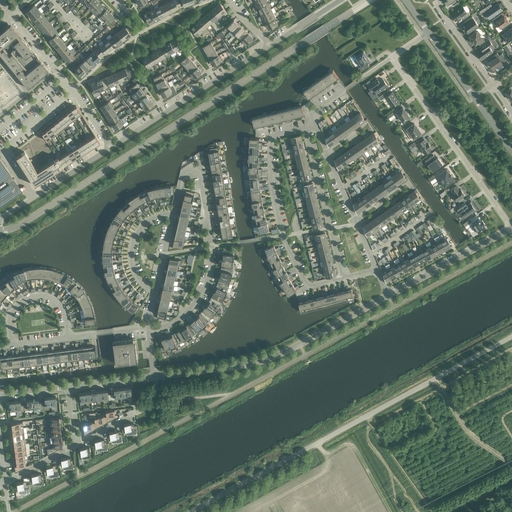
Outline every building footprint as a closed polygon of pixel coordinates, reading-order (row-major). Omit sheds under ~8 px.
[(173,0),(169,2),(169,3),(173,11),(177,9),(173,0)] [(172,0),(173,0),(177,9),(184,6),(181,0),(172,0)] [(266,0),(262,0),(256,3),(257,5),(252,8),(254,11),(268,4),(266,0)] [(101,5),(96,1),(90,7),(89,8),(94,13),(101,5)] [(168,1),(163,3),(164,5),(168,13),(173,11),(169,3),(169,2),(168,1)] [(499,4),(498,3),(487,11),(484,8),(479,11),(482,15),(485,13),(487,16),(490,19),(503,10),(502,9),(503,8),(500,3),(499,4)] [(226,11),(220,4),(216,7),(222,14),(226,11)] [(271,9),(268,4),(254,11),(255,14),(260,12),(261,14),(271,9)] [(38,9),(34,5),(26,12),(29,16),(38,9)] [(106,10),(101,5),(94,13),(99,18),(100,17),(106,10)] [(164,5),(159,7),(163,16),(168,13),(164,5)] [(163,16),(159,7),(155,10),(159,18),(163,16)] [(222,14),(216,7),(212,10),(218,17),(222,14)] [(467,13),(463,7),(451,15),(455,21),(462,17),(463,20),(470,15),(468,12),(467,13)] [(41,13),(38,9),(29,16),(32,20),(41,13)] [(273,14),(271,9),(261,14),(262,15),(258,18),(259,21),(273,14)] [(110,13),(106,10),(100,17),(103,20),(110,13)] [(159,18),(155,10),(150,12),(154,20),(159,18)] [(218,17),(212,10),(208,14),(214,21),(218,17)] [(149,11),(143,14),(148,23),(154,20),(150,12),(149,11)] [(41,13),(32,20),(37,25),(45,18),(41,13)] [(114,17),(110,13),(103,20),(107,24),(114,17)] [(502,13),(492,20),(493,20),(495,23),(497,26),(498,26),(499,25),(501,28),(509,22),(506,18),(505,17),(505,16),(504,16),(503,16),(502,14),(502,13)] [(214,21),(208,14),(204,17),(210,24),(214,21)] [(276,19),(273,14),(259,21),(261,24),(265,22),(266,24),(274,20),(275,20),(276,19)] [(210,24),(204,17),(200,20),(206,27),(210,24)] [(478,25),(472,17),(464,23),(465,25),(464,26),(468,33),(478,25)] [(49,23),(45,18),(37,25),(41,30),(49,23)] [(238,23),(234,19),(228,26),(231,30),(238,23)] [(206,27),(200,20),(196,24),(202,31),(206,27)] [(274,20),(266,24),(269,29),(274,26),(276,29),(278,28),(277,25),(275,20),(274,20)] [(53,28),(49,23),(41,30),(45,35),(53,28)] [(242,27),(238,23),(231,30),(230,31),(234,35),(242,27)] [(202,31),(196,24),(191,28),(197,36),(203,32),(202,31)] [(18,34),(12,27),(11,28),(10,26),(0,33),(0,54),(16,75),(18,76),(19,78),(19,79),(20,79),(26,86),(27,87),(48,70),(45,67),(20,37),(19,35),(18,34)] [(130,35),(125,27),(120,31),(126,38),(130,35)] [(245,30),(242,27),(234,35),(238,38),(245,30)] [(511,38),(511,27),(508,30),(506,28),(500,32),(502,35),(503,35),(508,41),(511,38)] [(58,34),(53,28),(45,35),(49,40),(56,34),(57,35),(58,34)] [(249,34),(245,30),(238,38),(241,42),(249,34)] [(126,38),(120,31),(116,34),(122,41),(126,38)] [(480,45),(485,42),(483,39),(482,39),(480,36),(481,35),(478,31),(477,32),(476,31),(470,36),(472,39),(470,40),(473,43),(474,42),(476,44),(478,43),(480,45)] [(56,34),(49,40),(53,45),(60,39),(60,38),(57,35),(56,34)] [(122,41),(116,34),(112,37),(117,44),(122,41)] [(253,38),(249,34),(241,42),(245,46),(247,44),(249,47),(251,45),(249,42),(253,38)] [(61,37),(60,38),(60,39),(53,45),(56,48),(63,43),(65,42),(61,37)] [(117,44),(112,37),(108,40),(113,48),(117,44)] [(107,38),(107,39),(102,42),(104,43),(109,51),(113,48),(108,40),(108,39),(107,38)] [(182,48),(176,39),(170,43),(175,51),(175,52),(182,48)] [(482,49),(482,50),(477,53),(482,60),(493,52),(490,48),(493,46),(489,40),(480,47),(481,46),(483,48),(482,49)] [(214,47),(211,42),(203,47),(205,51),(214,47)] [(63,43),(56,48),(59,53),(67,47),(63,43)] [(104,43),(100,46),(105,54),(109,51),(104,43)] [(175,51),(170,43),(165,46),(170,54),(175,51)] [(100,46),(99,45),(93,51),(94,52),(94,51),(100,58),(105,54),(100,46)] [(170,54),(165,46),(161,48),(166,56),(170,54)] [(70,51),(67,47),(59,53),(63,57),(70,51)] [(216,51),(214,47),(205,51),(208,56),(216,51)] [(166,56),(161,48),(157,51),(162,59),(166,56)] [(73,55),(70,51),(63,57),(66,61),(73,55)] [(94,51),(94,52),(90,55),(96,62),(100,58),(94,51)] [(162,59),(157,51),(152,54),(157,62),(162,59)] [(218,56),(216,51),(208,56),(210,60),(218,56)] [(364,52),(363,51),(363,52),(360,54),(356,56),(356,57),(362,66),(361,67),(363,70),(369,66),(367,63),(370,61),(370,60),(364,52)] [(494,60),(489,63),(494,69),(495,68),(497,71),(504,67),(509,63),(502,53),(499,56),(497,53),(492,57),(494,60)] [(157,62),(152,54),(148,57),(153,65),(157,62)] [(96,62),(90,55),(86,59),(93,65),(96,62)] [(220,55),(218,56),(210,60),(213,65),(219,62),(220,65),(223,63),(221,61),(223,60),(220,55)] [(191,60),(188,56),(181,62),(184,66),(191,60)] [(153,65),(148,57),(143,59),(148,67),(153,65)] [(93,65),(86,59),(83,62),(89,69),(93,65)] [(195,64),(191,60),(184,66),(188,70),(195,64)] [(89,69),(83,62),(79,66),(85,72),(89,69)] [(198,68),(195,64),(188,70),(191,73),(191,74),(198,68)] [(85,72),(79,66),(75,70),(81,76),(85,72)] [(202,72),(198,68),(191,74),(191,73),(189,75),(193,79),(195,78),(196,80),(199,79),(197,76),(202,72)] [(124,69),(120,71),(123,80),(131,77),(129,72),(126,73),(124,69)] [(333,70),(324,76),(331,85),(333,84),(332,82),(338,78),(333,70)] [(123,80),(120,71),(115,74),(119,82),(123,80)] [(119,82),(115,74),(110,76),(114,84),(119,82)] [(164,78),(162,74),(154,78),(156,83),(164,79),(164,78)] [(114,84),(110,76),(105,78),(110,88),(115,86),(114,84)] [(324,76),(320,79),(325,87),(327,88),(331,85),(324,76)] [(166,77),(164,78),(164,79),(156,83),(158,87),(168,82),(166,77)] [(110,88),(105,78),(101,80),(105,90),(110,88)] [(377,79),(368,85),(372,91),(374,89),(377,93),(388,86),(383,79),(379,81),(377,78),(377,79)] [(320,79),(312,85),(318,94),(321,92),(320,91),(325,87),(320,79)] [(105,90),(101,80),(96,82),(101,92),(105,90)] [(101,92),(96,82),(91,84),(93,88),(90,89),(92,94),(95,93),(95,94),(101,92)] [(171,87),(168,82),(158,87),(161,92),(171,87)] [(139,87),(136,83),(129,89),(132,93),(139,87)] [(312,85),(303,91),(308,98),(314,94),(316,96),(318,94),(312,85)] [(161,92),(163,97),(169,94),(171,97),(177,93),(173,86),(171,87),(161,92)] [(143,91),(139,87),(132,93),(135,97),(143,91)] [(146,95),(143,91),(135,97),(138,101),(139,101),(146,95)] [(399,102),(392,92),(386,97),(384,93),(378,97),(381,101),(385,98),(392,107),(399,102)] [(149,99),(146,95),(139,101),(138,101),(137,102),(140,106),(149,99)] [(153,104),(149,99),(140,106),(144,111),(145,110),(147,112),(150,111),(147,108),(153,104)] [(113,106),(110,101),(100,107),(103,111),(111,106),(111,107),(113,106)] [(76,116),(80,113),(76,106),(71,109),(71,110),(76,116)] [(111,106),(103,111),(106,116),(114,111),(111,107),(111,106)] [(302,106),(292,108),(294,117),(304,115),(302,106)] [(292,108),(282,111),(284,120),(294,117),(292,108)] [(405,111),(403,108),(396,113),(399,116),(398,116),(400,119),(401,119),(403,122),(410,117),(407,114),(405,111)] [(71,120),(72,120),(76,117),(76,116),(71,110),(67,113),(71,120)] [(117,115),(114,111),(106,116),(109,120),(117,115)] [(282,111),(272,113),(274,122),(277,121),(278,124),(282,123),(281,120),(284,120),(282,111)] [(67,123),(68,123),(72,120),(71,120),(67,113),(62,116),(63,117),(67,123)] [(272,113),(262,116),(264,125),(274,122),(272,113)] [(360,113),(355,116),(360,124),(366,120),(365,120),(360,113)] [(120,119),(119,119),(117,115),(109,120),(112,124),(120,119)] [(349,118),(350,120),(351,119),(356,127),(360,124),(355,116),(354,115),(349,118)] [(262,116),(252,118),(254,127),(264,125),(262,116)] [(63,127),(68,124),(68,123),(67,123),(63,117),(58,120),(59,120),(63,127)] [(121,118),(120,119),(119,119),(120,119),(112,124),(115,129),(120,126),(122,128),(124,127),(123,124),(124,123),(121,118)] [(351,119),(350,120),(346,122),(352,130),(356,127),(351,119)] [(64,127),(63,127),(59,120),(54,123),(54,124),(55,124),(59,130),(64,127)] [(352,130),(346,122),(342,126),(347,133),(352,130)] [(55,134),(59,131),(59,130),(55,124),(54,124),(50,127),(55,134)] [(414,138),(421,133),(418,130),(419,129),(418,129),(417,128),(417,127),(414,124),(410,127),(408,124),(403,128),(406,133),(412,140),(414,138)] [(347,133),(342,126),(337,129),(343,136),(347,133)] [(51,137),(55,134),(50,127),(46,130),(46,131),(51,137)] [(343,136),(337,129),(333,132),(338,139),(343,136)] [(46,131),(41,134),(46,141),(51,138),(51,137),(46,131)] [(333,132),(329,134),(329,135),(334,142),(338,139),(333,132)] [(329,146),(334,142),(329,135),(329,134),(328,133),(324,136),(329,147),(329,146)] [(374,133),(369,136),(375,145),(380,142),(379,141),(380,140),(379,140),(374,133)] [(291,144),(293,144),(293,143),(302,141),(300,135),(300,136),(292,138),(292,137),(291,137),(291,138),(290,138),(291,144)] [(99,143),(95,136),(90,139),(95,146),(99,143)] [(375,145),(369,136),(365,139),(370,147),(371,149),(375,145)] [(250,138),(249,146),(262,146),(262,143),(259,143),(259,139),(250,138)] [(95,146),(90,139),(85,142),(90,149),(95,146)] [(370,147),(365,139),(360,142),(366,150),(370,147)] [(424,139),(424,140),(418,144),(424,154),(431,149),(430,148),(431,147),(428,143),(427,144),(424,139)] [(90,149),(85,142),(81,144),(85,152),(90,149)] [(366,150),(360,142),(356,145),(361,153),(366,150)] [(85,152),(81,144),(76,147),(81,155),(85,152)] [(361,153),(356,145),(352,148),(357,156),(361,153)] [(81,155),(76,147),(72,150),(76,158),(81,155)] [(208,149),(209,152),(210,158),(219,156),(218,147),(208,149)] [(357,156),(352,148),(347,152),(353,159),(357,156)] [(76,158),(72,150),(67,153),(72,160),(76,158)] [(24,151),(15,157),(34,185),(63,166),(58,159),(57,158),(37,171),(24,151)] [(353,159),(347,152),(343,155),(348,162),(353,159)] [(67,163),(72,160),(67,153),(63,156),(67,163)] [(348,162),(343,155),(339,158),(344,165),(348,162)] [(433,155),(425,161),(425,162),(428,165),(432,172),(442,165),(442,166),(443,165),(442,165),(443,164),(440,160),(438,158),(437,158),(436,159),(433,155)] [(67,163),(63,156),(58,159),(63,166),(67,163)] [(344,165),(339,158),(335,160),(334,159),(334,160),(339,170),(339,169),(344,165)] [(0,206),(4,204),(1,199),(14,190),(10,184),(14,181),(0,161),(0,206)] [(449,173),(447,169),(438,176),(438,177),(437,177),(437,178),(438,180),(439,180),(440,180),(442,183),(441,183),(441,184),(442,186),(444,186),(444,185),(445,186),(454,180),(451,176),(449,173)] [(401,171),(396,174),(401,182),(407,178),(406,178),(401,171)] [(262,175),(262,172),(249,172),(250,180),(259,179),(259,175),(262,175)] [(311,177),(310,172),(301,174),(302,179),(300,179),(301,183),(309,181),(308,178),(311,177)] [(401,182),(396,174),(392,177),(397,185),(401,182)] [(433,175),(428,179),(430,182),(430,181),(432,184),(437,181),(435,178),(433,175)] [(392,177),(388,180),(393,188),(397,185),(392,177)] [(260,183),(259,179),(250,180),(250,187),(263,186),(263,183),(260,183)] [(382,182),(383,183),(389,191),(393,188),(388,180),(387,179),(382,182)] [(303,192),(305,192),(305,191),(314,189),(312,183),(302,186),(303,192)] [(383,183),(379,186),(384,194),(389,191),(383,183)] [(264,189),(263,186),(250,187),(251,195),(261,193),(260,190),(264,189)] [(384,194),(379,186),(374,189),(380,197),(384,194)] [(452,195),(457,201),(465,196),(460,189),(459,190),(456,186),(451,190),(454,194),(452,195)] [(380,197),(374,189),(370,193),(375,200),(380,197)] [(151,199),(148,190),(143,192),(147,200),(151,199)] [(415,190),(410,194),(415,202),(421,198),(420,198),(415,191),(415,190)] [(147,200),(143,192),(139,194),(143,202),(147,200)] [(261,197),(261,193),(251,195),(250,195),(250,199),(252,199),(252,202),(265,200),(265,197),(261,197)] [(375,200),(370,193),(366,196),(371,203),(375,200)] [(143,202),(139,194),(134,197),(139,205),(143,202)] [(415,202),(410,194),(406,197),(411,205),(412,207),(416,203),(415,202)] [(371,203),(366,196),(361,199),(367,206),(371,203)] [(139,205),(134,197),(129,201),(135,208),(139,205)] [(411,205),(406,197),(401,200),(407,208),(411,205)] [(367,206),(361,199),(357,202),(363,209),(367,206)] [(266,203),(265,200),(252,202),(254,208),(263,206),(262,203),(266,203)] [(407,208),(401,200),(397,203),(403,211),(402,211),(403,212),(408,209),(407,208)] [(135,208),(129,201),(125,204),(131,211),(135,208)] [(363,209),(357,202),(353,204),(353,203),(353,204),(357,214),(358,214),(357,213),(363,209)] [(403,211),(397,203),(393,206),(398,214),(402,211),(403,211)] [(467,206),(465,203),(457,209),(461,214),(463,213),(466,217),(475,210),(470,203),(467,206)] [(131,211),(125,204),(121,208),(128,214),(131,211)] [(398,214),(393,206),(388,209),(394,217),(398,214)] [(128,214),(121,208),(118,212),(125,218),(128,214)] [(394,217),(388,209),(384,213),(389,220),(394,217)] [(268,214),(267,211),(255,214),(256,220),(265,217),(265,214),(268,214)] [(125,218),(118,212),(114,217),(122,222),(125,218)] [(389,220),(384,213),(379,216),(385,223),(389,220)] [(322,220),(320,215),(311,217),(310,217),(311,223),(313,222),(322,220)] [(385,223),(379,216),(375,219),(381,226),(380,226),(381,228),(386,224),(385,223)] [(122,222),(114,217),(111,222),(119,226),(122,222)] [(478,217),(477,218),(472,222),(471,222),(471,223),(474,226),(472,227),(475,231),(476,230),(479,233),(486,228),(484,224),(485,224),(484,223),(485,223),(483,220),(483,221),(482,220),(481,221),(479,217),(478,217)] [(381,226),(375,219),(371,221),(377,229),(380,226),(381,226)] [(377,229),(371,221),(367,224),(373,233),(378,230),(377,229)] [(119,226),(111,222),(109,227),(117,231),(119,226)] [(271,225),(270,222),(258,225),(260,233),(269,230),(268,226),(271,225)] [(373,233),(367,224),(363,227),(363,226),(367,238),(373,233)] [(117,231),(109,227),(107,233),(115,236),(117,231)] [(233,238),(231,229),(222,231),(223,240),(233,238)] [(314,236),(316,241),(326,239),(325,233),(314,236)] [(445,237),(440,239),(446,249),(451,246),(450,246),(446,239),(447,238),(446,238),(445,237)] [(328,244),(326,239),(316,241),(317,247),(319,246),(328,244)] [(446,249),(440,239),(435,242),(436,244),(437,244),(441,252),(446,249)] [(426,247),(427,249),(428,248),(432,257),(437,254),(432,246),(432,244),(426,247)] [(436,244),(432,246),(437,254),(441,252),(437,244),(436,244)] [(265,248),(268,255),(280,250),(278,247),(275,248),(274,245),(265,248)] [(428,248),(427,249),(423,251),(428,259),(432,257),(428,248)] [(222,251),(223,251),(223,254),(223,255),(222,255),(222,257),(222,259),(234,260),(234,254),(233,254),(233,251),(234,250),(222,251)] [(281,253),(280,250),(268,255),(271,262),(279,258),(278,255),(281,253)] [(423,251),(419,253),(423,261),(428,259),(423,251)] [(418,252),(413,254),(419,264),(423,261),(419,253),(418,252)] [(419,264),(413,254),(408,257),(409,258),(410,258),(414,266),(419,264)] [(281,262),(279,258),(271,262),(274,269),(285,263),(284,260),(281,262)] [(410,258),(409,258),(405,261),(410,269),(414,266),(410,258)] [(234,260),(222,259),(222,261),(222,263),(223,263),(222,265),(222,267),(222,268),(233,269),(232,269),(233,265),(234,266),(234,265),(234,260)] [(400,261),(395,264),(401,274),(405,271),(401,263),(400,261)] [(405,261),(401,263),(405,271),(410,269),(405,261)] [(287,266),(285,263),(274,269),(277,275),(286,271),(284,268),(287,266)] [(334,269),(333,264),(324,266),(322,266),(323,272),(325,272),(325,271),(334,269)] [(401,274),(395,264),(391,266),(396,276),(401,274)] [(396,276),(391,266),(386,269),(392,279),(396,276)] [(233,269),(222,268),(221,268),(222,268),(222,271),(221,272),(220,274),(220,276),(231,279),(233,273),(232,273),(232,269),(233,270),(233,269)] [(336,275),(334,269),(325,271),(325,272),(327,278),(327,277),(335,275),(335,276),(336,275)] [(392,279),(386,269),(382,271),(386,283),(387,282),(386,282),(392,279)] [(23,270),(18,272),(22,281),(26,280),(23,270)] [(62,273),(57,271),(53,281),(58,282),(62,273)] [(287,275),(286,271),(277,275),(281,282),(292,276),(290,273),(287,275)] [(22,281),(18,272),(13,274),(14,277),(17,283),(18,283),(22,281)] [(67,276),(62,273),(58,282),(62,284),(67,276)] [(117,279),(115,274),(107,277),(109,282),(117,279)] [(72,279),(67,276),(62,284),(66,287),(72,279)] [(231,279),(220,276),(219,278),(219,279),(219,280),(219,281),(218,284),(229,288),(228,287),(229,284),(230,284),(231,279)] [(294,279),(292,276),(281,282),(284,289),(293,284),(291,280),(294,279)] [(14,277),(9,280),(15,288),(19,286),(18,283),(17,283),(14,277)] [(76,283),(72,279),(66,287),(69,290),(76,283)] [(119,283),(117,279),(109,282),(111,287),(119,283)] [(15,288),(9,280),(5,283),(11,291),(15,288)] [(77,282),(76,283),(69,290),(73,293),(80,286),(80,287),(81,286),(77,282)] [(11,291),(5,283),(0,287),(7,294),(11,291)] [(121,287),(119,283),(111,287),(113,291),(121,287)] [(229,288),(218,284),(217,284),(218,284),(217,287),(216,288),(215,290),(214,292),(225,297),(227,291),(228,288),(229,288)] [(295,287),(293,284),(284,289),(288,295),(299,288),(297,285),(295,287)] [(80,286),(73,293),(76,297),(84,291),(80,287),(80,286)] [(124,291),(121,287),(113,291),(117,296),(124,291)] [(348,287),(345,288),(348,300),(354,299),(352,290),(349,290),(348,287)] [(337,290),(335,290),(338,303),(343,301),(341,292),(338,293),(337,290)] [(87,296),(84,291),(76,297),(78,301),(87,296)] [(127,295),(124,291),(117,296),(120,301),(127,295)] [(225,297),(214,292),(213,293),(213,295),(212,297),(211,299),(221,305),(220,304),(222,301),(223,302),(225,297)] [(327,292),(324,293),(327,305),(333,304),(330,295),(328,296),(327,292)] [(88,295),(87,296),(78,301),(80,305),(90,300),(88,295)] [(131,298),(127,295),(120,301),(124,305),(131,298)] [(316,295),(314,296),(317,308),(322,307),(320,297),(317,298),(316,295)] [(306,297),(303,298),(306,311),(312,309),(309,300),(307,301),(306,297)] [(134,302),(131,298),(124,305),(129,309),(134,302)] [(221,305),(211,299),(210,299),(211,300),(209,302),(208,303),(207,304),(206,306),(216,313),(219,308),(218,308),(220,305),(221,305)] [(93,306),(90,300),(80,305),(82,309),(92,306),(93,306)] [(138,305),(134,302),(129,309),(133,312),(136,314),(141,306),(138,305)] [(216,313),(206,306),(205,308),(204,309),(203,311),(201,313),(210,321),(210,320),(209,320),(211,317),(212,318),(212,317),(216,313)] [(167,311),(158,309),(157,315),(162,316),(162,317),(165,318),(165,317),(166,317),(167,311)] [(210,321),(201,313),(199,315),(198,317),(198,316),(196,317),(195,319),(203,327),(207,323),(209,320),(210,321)] [(203,327),(195,319),(193,320),(192,321),(193,322),(191,323),(189,325),(189,324),(196,334),(196,333),(198,331),(199,331),(203,327)] [(196,334),(189,324),(188,325),(189,325),(187,327),(185,328),(185,327),(183,328),(182,329),(188,339),(193,336),(192,335),(195,333),(196,334)] [(188,339),(182,329),(180,330),(179,331),(179,332),(177,333),(175,334),(175,333),(175,334),(180,344),(180,343),(183,341),(183,342),(188,339)] [(180,344),(175,334),(174,334),(175,334),(172,335),(171,336),(170,335),(169,336),(167,337),(171,348),(177,346),(176,345),(179,343),(180,344)] [(171,348),(167,337),(165,338),(163,338),(164,339),(162,339),(159,340),(162,351),(163,351),(162,350),(166,349),(166,350),(171,348)] [(137,359),(135,340),(113,342),(116,362),(118,361),(118,364),(135,362),(135,360),(137,359)] [(90,347),(89,344),(87,344),(88,347),(89,347),(90,357),(96,356),(95,346),(90,347)] [(78,348),(78,346),(75,346),(76,348),(77,348),(78,360),(84,359),(83,348),(78,348)] [(66,350),(66,347),(63,347),(64,350),(65,350),(66,360),(66,362),(72,361),(71,349),(66,350)] [(54,351),(54,348),(51,349),(52,351),(53,351),(54,361),(60,360),(59,351),(54,351)] [(42,353),(42,350),(40,350),(40,353),(41,353),(42,365),(48,364),(48,362),(47,352),(42,353)] [(30,354),(30,351),(28,352),(28,354),(29,354),(31,366),(37,365),(35,353),(30,354)] [(18,356),(18,353),(16,353),(16,356),(17,356),(18,366),(19,368),(25,367),(23,355),(18,356)] [(6,357),(6,354),(4,355),(4,357),(5,357),(7,367),(12,366),(11,356),(6,357)] [(114,394),(111,394),(111,400),(115,399),(115,398),(120,397),(119,388),(113,389),(114,394)] [(103,401),(111,400),(111,394),(108,395),(107,390),(101,391),(103,401)] [(50,397),(44,398),(45,402),(42,403),(42,408),(46,408),(46,407),(51,406),(50,397)] [(39,403),(38,398),(32,399),(33,409),(42,408),(42,403),(39,403)] [(32,399),(26,400),(27,405),(24,405),(24,411),(33,409),(32,399)] [(21,405),(20,401),(14,401),(15,410),(16,410),(21,410),(21,411),(24,411),(24,405),(21,405)] [(115,418),(114,410),(105,411),(106,416),(107,422),(106,422),(107,423),(115,418)] [(96,417),(95,412),(88,413),(89,418),(94,418),(94,423),(95,423),(95,429),(104,425),(104,423),(106,422),(107,422),(106,416),(96,417)] [(95,423),(94,423),(83,424),(84,435),(92,431),(92,429),(95,429),(95,423)] [(123,424),(124,429),(124,430),(126,430),(127,435),(136,434),(135,426),(134,426),(133,423),(123,424)] [(109,432),(109,437),(110,439),(111,438),(112,438),(112,443),(122,442),(121,434),(119,434),(118,431),(109,432)] [(94,440),(95,445),(95,447),(96,446),(97,446),(98,451),(107,450),(106,442),(104,442),(104,439),(94,440)] [(62,447),(62,441),(52,442),(52,443),(53,448),(46,449),(47,455),(57,450),(57,448),(62,447)] [(79,448),(80,453),(80,455),(82,454),(83,459),(92,458),(91,450),(90,450),(89,447),(79,448)] [(60,458),(61,463),(61,465),(63,465),(64,469),(73,468),(72,460),(71,460),(70,457),(60,458)] [(26,467),(25,460),(15,461),(16,463),(16,466),(14,467),(15,473),(26,467)] [(46,466),(46,471),(47,473),(48,473),(49,473),(49,477),(57,476),(55,465),(46,466)] [(31,475),(32,479),(32,481),(33,481),(34,481),(35,485),(44,484),(43,476),(41,476),(41,473),(31,475)] [(16,483),(17,488),(17,487),(17,489),(19,489),(20,493),(27,492),(26,481),(16,483)]
